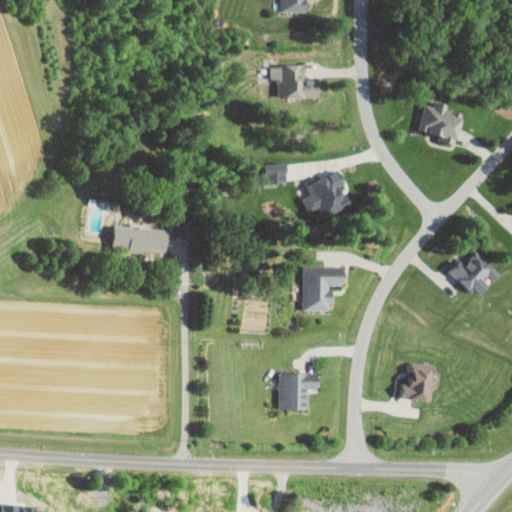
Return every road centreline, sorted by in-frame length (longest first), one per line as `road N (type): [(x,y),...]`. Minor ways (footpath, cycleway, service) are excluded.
road 1 (residential): [(509,472),(0,453)]
road 2 (residential): [(358,468),(359,376),(375,309),(410,251),(511,139)]
road 3 (residential): [(439,217),(377,143),(362,68),(362,0)]
